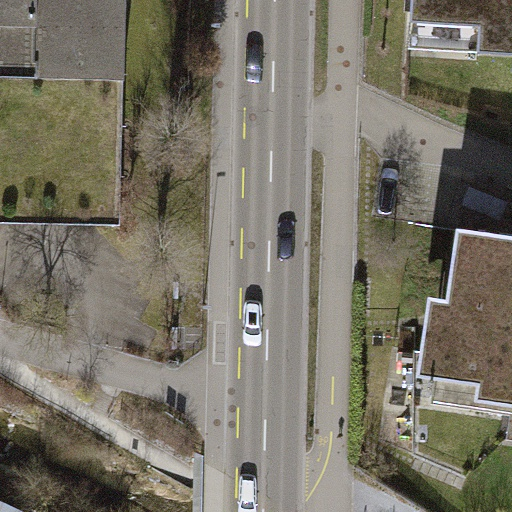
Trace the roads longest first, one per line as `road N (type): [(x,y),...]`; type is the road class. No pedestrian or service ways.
road 1 (secondary): [(267,403),(278,0)]
road 2 (residential): [(267,403),(179,389),(0,338)]
